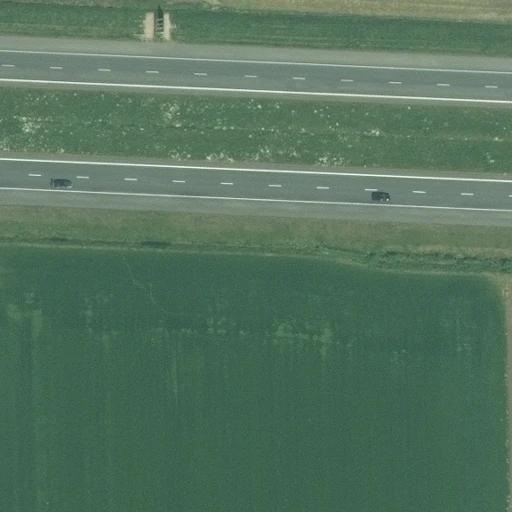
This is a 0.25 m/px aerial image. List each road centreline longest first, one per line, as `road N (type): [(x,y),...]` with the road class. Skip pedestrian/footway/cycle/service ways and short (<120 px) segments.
road 1 (motorway): [(0,174),(511,196)]
road 2 (motorway): [(511,88),(0,66)]
